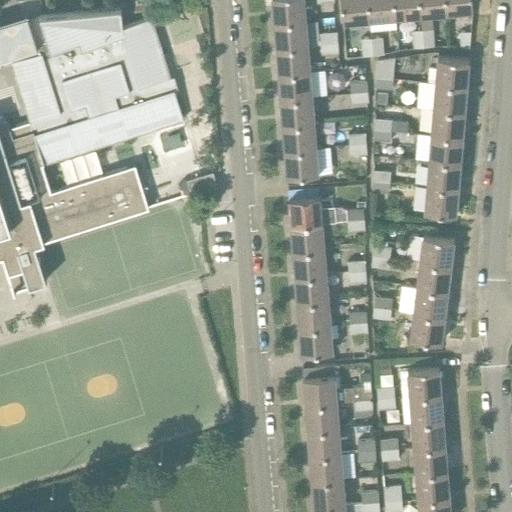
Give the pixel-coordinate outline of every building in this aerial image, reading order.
[(271,0),(274,21),(306,19),(304,0),(271,0)] [(354,21),(369,20),(367,0),(340,0),(341,2),(343,22),(354,21)] [(381,19),(395,17),(393,0),(367,0),(369,20),(381,19)] [(393,0),(395,17),(421,15),(419,0),(393,0)] [(419,0),(421,15),(446,12),(445,0),(419,0)] [(445,0),(446,12),(472,10),(471,0),(445,0)] [(183,120),(151,17),(122,27),(120,8),(41,15),(30,20),(28,13),(0,21),(0,66),(11,63),(30,122),(10,128),(6,115),(0,117),(0,254),(7,252),(12,268),(8,269),(15,290),(47,280),(36,243),(149,208),(136,164),(51,191),(42,164),(43,164),(183,120)] [(276,47),(308,44),(306,19),(274,21),(276,47)] [(424,47),(434,46),(433,29),(422,30),(424,47)] [(413,48),(424,47),(422,30),(411,31),(413,48)] [(320,44),(337,42),(336,31),(319,33),(320,44)] [(460,47),(469,48),(470,31),(459,32),(460,47)] [(373,55),(383,54),(382,37),(371,38),(373,55)] [(362,56),(373,55),(371,38),(360,39),(362,56)] [(321,55),(338,53),(337,42),(320,44),(321,55)] [(278,73),(310,70),(308,44),(276,47),(278,73)] [(435,82),(466,85),(468,59),(437,57),(435,82)] [(375,77),(392,79),(394,58),(377,60),(375,77)] [(280,99),(312,96),(310,70),(278,73),(280,99)] [(374,88),(391,89),(392,79),(375,77),(374,88)] [(350,93),(367,91),(366,80),(349,82),(350,93)] [(432,108),(464,111),(466,85),(435,82),(432,108)] [(351,104),(368,102),(367,91),(350,93),(351,104)] [(282,125),(314,122),(312,96),(280,99),(282,125)] [(430,134),(462,137),(464,111),(432,108),(430,134)] [(374,129),(391,130),(407,132),(408,121),(375,118),(374,129)] [(284,151),(316,148),(314,122),(282,125),(284,151)] [(390,139),(394,139),(395,134),(390,134),(391,130),(374,129),(373,140),(390,141),(390,139)] [(349,144),(365,143),(365,133),(348,134),(349,144)] [(428,160),(460,162),(462,137),(430,134),(428,160)] [(349,155),(366,154),(365,143),(349,144),(349,155)] [(284,151),(286,176),(318,174),(316,148),(284,151)] [(426,186),(458,188),(460,162),(428,160),(426,186)] [(372,181),(389,182),(390,171),(373,170),(372,181)] [(192,194),(218,186),(213,171),(187,179),(192,194)] [(371,191),(388,193),(389,182),(372,181),(371,191)] [(426,186),(424,211),(455,214),(458,188),(426,186)] [(291,225),(323,222),(330,222),(329,207),(321,207),(321,196),(289,198),(291,225)] [(347,221),(364,220),(363,210),(346,212),(347,221)] [(348,231),(365,230),(364,220),(347,221),(348,231)] [(293,250),(325,248),(323,222),(291,225),(293,250)] [(418,260),(451,264),(454,239),(422,235),(418,260)] [(372,255),(389,258),(391,247),(373,245),(372,255)] [(295,276),(327,273),(325,248),(293,250),(295,276)] [(371,266),(388,268),(389,258),(372,255),(371,266)] [(348,272),(365,270),(364,259),(347,261),(348,272)] [(398,284),(415,286),(448,290),(451,264),(418,260),(416,276),(399,274),(398,284)] [(349,283),(366,281),(365,270),(348,272),(349,283)] [(297,301),(329,299),(327,273),(295,276),(297,301)] [(412,311),(445,315),(448,290),(415,286),(412,311)] [(373,307),(391,309),(392,298),(375,296),(373,307)] [(299,326),(337,323),(336,312),(330,312),(329,299),(297,301),(299,326)] [(372,318),(389,320),(391,309),(373,307),(372,318)] [(349,323),(366,322),(365,311),(348,312),(349,323)] [(412,311),(409,338),(441,342),(445,315),(412,311)] [(350,334),(367,332),(366,322),(349,323),(350,334)] [(301,353),(333,351),(332,338),(338,337),(337,323),(299,326),(301,353)] [(354,399),(371,398),(370,384),(341,387),(340,374),(339,374),(338,364),(315,366),(316,376),(303,377),(305,403),(337,401),(354,399)] [(402,396),(441,393),(439,367),(406,369),(407,371),(400,372),(402,396)] [(377,398),(394,397),(393,386),(376,387),(377,398)] [(405,422),(443,418),(441,393),(402,396),(404,422),(405,422)] [(378,409),(395,408),(394,397),(377,398),(378,409)] [(371,398),(354,399),(355,411),(372,409),(371,398)] [(339,427),(338,412),(337,401),(305,403),(307,429),(339,427)] [(413,447),(445,444),(443,418),(405,422),(406,447),(413,447)] [(309,455),(341,453),(339,427),(307,429),(309,455)] [(381,449),(398,447),(396,437),(380,438),(381,449)] [(358,451),(375,450),(374,439),(357,440),(358,451)] [(415,473),(447,470),(445,444),(413,447),(415,473)] [(382,460),(399,459),(398,447),(381,449),(382,460)] [(359,462),(375,461),(375,450),(358,451),(359,462)] [(346,473),(356,473),(355,451),(345,451),(346,473)] [(311,481),(343,478),(341,453),(309,455),(311,481)] [(417,499),(449,496),(447,470),(415,473),(417,499)] [(313,507),(345,503),(343,478),(311,481),(313,507)] [(384,499),(401,497),(400,484),(383,485),(384,499)] [(362,502),(379,501),(378,490),(361,492),(362,502)] [(417,499),(417,511),(450,511),(449,496),(417,499)] [(385,511),(403,510),(401,497),(384,499),(385,511)] [(362,502),(362,511),(379,511),(379,501),(362,502)] [(345,511),(345,503),(313,507),(313,511),(345,511)]
